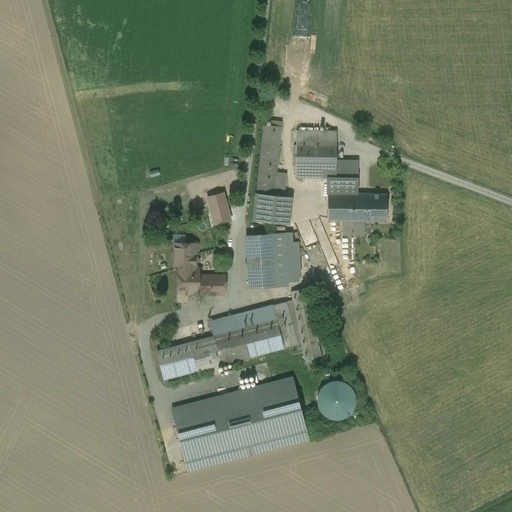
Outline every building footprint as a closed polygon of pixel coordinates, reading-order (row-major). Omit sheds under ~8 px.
[(300,86),(305,69),(301,68),(295,84),(300,86)] [(418,129),(358,101),(357,102),(349,98),(345,106),(413,138),(418,129)] [(271,125),(264,125),(256,194),(284,197),(286,173),(277,172),(282,127),(271,125)] [(325,131),(296,130),(296,145),(294,145),(294,166),(296,166),(296,178),(328,178),(336,178),(336,161),(337,135),(325,135),(325,131)] [(357,161),(336,161),(336,178),(328,178),(328,193),(356,194),(357,161)] [(356,194),(328,193),(328,220),(342,221),(355,221),(356,194)] [(284,197),(256,194),(254,220),(289,224),(292,198),(284,197)] [(356,194),(355,221),(360,221),(387,221),(387,194),(356,194)] [(355,221),(342,221),(342,235),(355,235),(356,224),(360,224),(360,221),(355,221)] [(312,224),(301,227),(321,291),(344,285),(327,230),(315,234),(312,224)] [(293,233),(283,234),(286,278),(296,278),(293,233)] [(283,234),(272,235),(275,285),(286,285),(286,278),(283,234)] [(185,235),(173,235),(173,241),(175,243),(175,244),(185,244),(185,235)] [(272,235),(246,237),(250,287),(275,285),(272,235)] [(185,244),(175,244),(175,253),(173,255),(173,258),(175,261),(175,266),(180,266),(180,268),(196,268),(196,262),(198,260),(196,258),(196,248),(198,247),(198,244),(196,242),(193,242),(191,244),(185,244)] [(180,268),(178,268),(178,294),(225,294),(225,276),(199,275),(199,268),(196,268),(180,268)] [(308,288),(291,292),(293,300),(301,344),(302,350),(304,360),(321,357),(308,288)] [(293,300),(273,305),(284,348),(297,345),(301,344),(293,300)] [(273,305),(210,322),(213,336),(221,365),(284,348),(273,305)] [(213,336),(157,351),(164,380),(221,365),(213,336)] [(292,377),(172,408),(188,471),(308,439),(292,377)] [(319,408),(324,415),(330,418),(336,419),(343,418),(349,414),(353,409),(356,401),(355,393),(350,386),(344,382),(336,380),(328,382),(322,387),(318,393),(317,401),(319,408)]
